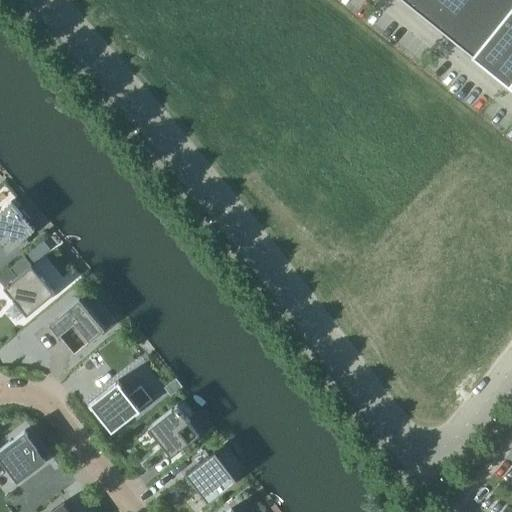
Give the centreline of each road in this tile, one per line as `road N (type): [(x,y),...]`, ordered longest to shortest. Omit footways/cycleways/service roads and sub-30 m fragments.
road 1 (unclassified): [(511,378),(447,451),(405,442),(247,236),(44,0)]
road 2 (residential): [(129,511),(62,420),(33,394),(0,391)]
